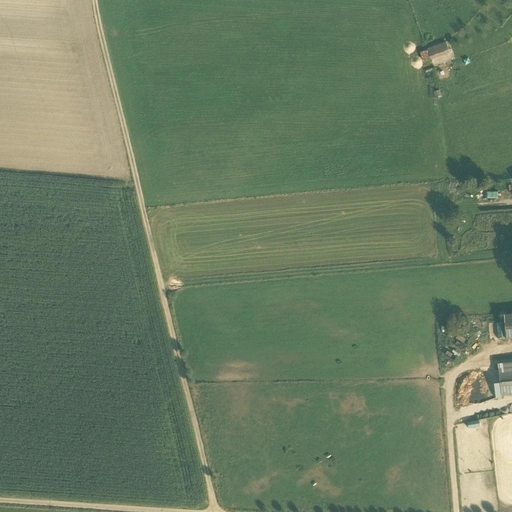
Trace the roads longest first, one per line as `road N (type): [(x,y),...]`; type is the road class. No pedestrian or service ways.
road 1 (track): [(215,511),(94,0)]
road 2 (track): [(511,354),(447,361),(456,511)]
road 3 (track): [(0,501),(165,511)]
